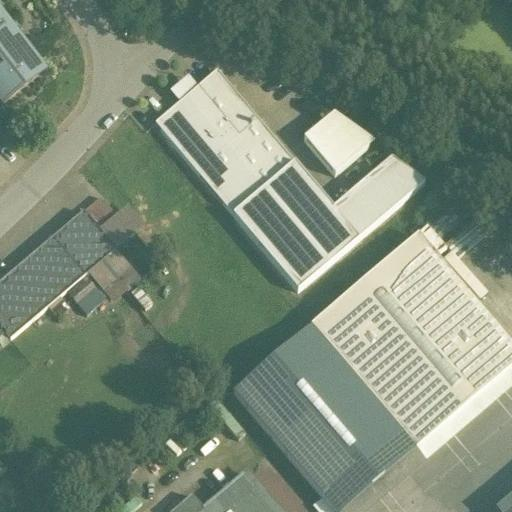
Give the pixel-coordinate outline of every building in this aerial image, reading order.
[(0,15),(0,103),(2,106),(37,79),(16,53),(19,50),(10,39),(16,35),(0,15)] [(332,212),(216,75),(194,93),(188,93),(180,100),(180,105),(154,127),(297,295),(424,187),(390,163),(332,212)] [(336,178),(379,148),(351,108),(308,138),(336,178)] [(82,215),(0,285),(0,331),(2,334),(10,343),(115,253),(82,215)] [(347,511),(414,455),(511,371),(511,351),(417,240),(232,397),(330,511),(347,511)] [(0,460),(0,482),(10,474),(0,460)] [(242,478),(202,511),(201,511),(191,500),(176,511),(270,511),(243,480),(242,478)]
